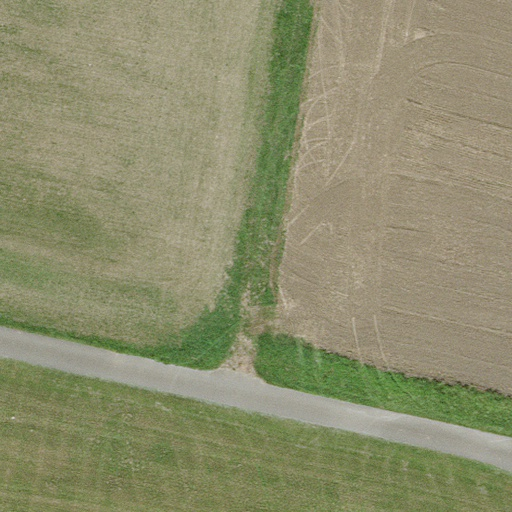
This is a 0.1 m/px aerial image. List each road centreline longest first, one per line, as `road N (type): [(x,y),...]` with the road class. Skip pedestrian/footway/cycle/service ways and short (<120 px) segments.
road 1 (track): [(511,455),(0,345)]
road 2 (track): [(300,0),(237,395)]
